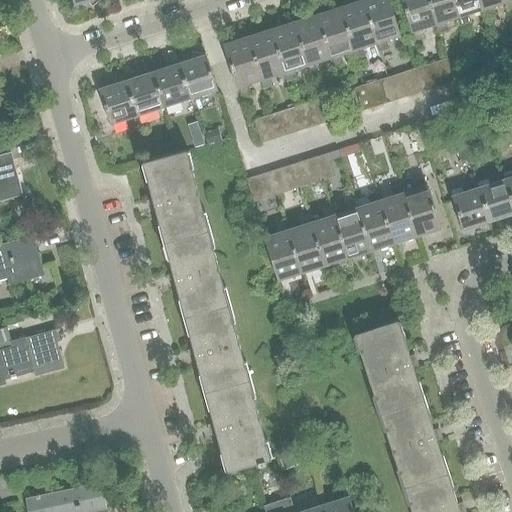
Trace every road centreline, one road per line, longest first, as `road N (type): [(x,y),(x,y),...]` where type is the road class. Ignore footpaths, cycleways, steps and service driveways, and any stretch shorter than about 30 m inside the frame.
road 1 (residential): [(148,424),(50,59)]
road 2 (residential): [(511,472),(465,318),(475,285),(511,262)]
road 3 (residential): [(50,59),(239,0)]
road 4 (residential): [(0,452),(148,424)]
